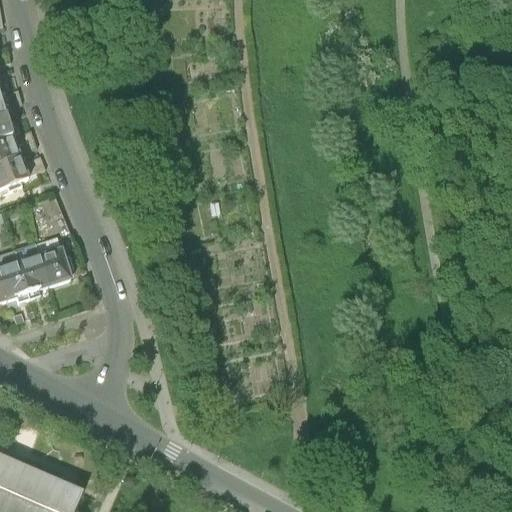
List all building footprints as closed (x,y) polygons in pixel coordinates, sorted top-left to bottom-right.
[(10,140),(8,141),(0,143),(0,167),(18,161),(10,140)] [(0,191),(26,182),(18,161),(0,167),(0,191)] [(60,254),(39,261),(48,291),(70,284),(60,254)] [(39,261),(17,267),(26,297),(48,291),(39,261)] [(0,288),(5,304),(26,297),(17,267),(0,272),(0,288)] [(75,511),(82,497),(0,462),(0,511),(75,511)]
